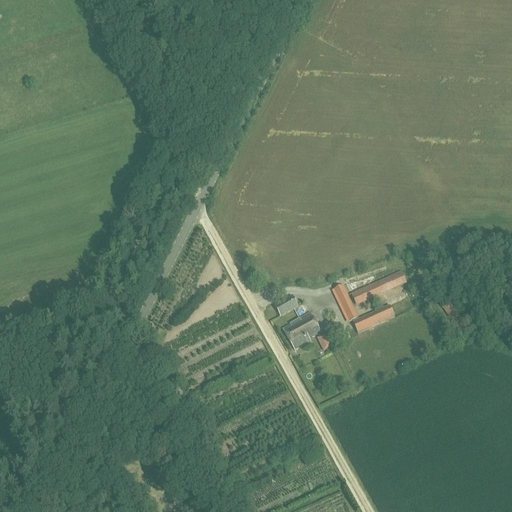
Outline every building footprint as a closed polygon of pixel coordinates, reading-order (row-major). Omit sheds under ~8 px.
[(260,276),(268,273),(265,267),(258,271),(260,276)] [(349,296),(355,307),(406,284),(400,272),(349,296)] [(332,290),(348,323),(358,319),(342,285),(332,290)] [(274,306),(280,318),(298,308),(292,296),(274,306)] [(450,304),(442,309),(453,324),(450,327),(455,334),(468,325),(463,318),(461,319),(450,304)] [(352,323),(357,335),(394,317),(389,306),(352,323)] [(283,330),(295,351),(310,342),(308,338),(320,331),(310,314),(283,330)] [(318,339),(323,351),(331,348),(325,336),(318,339)]
